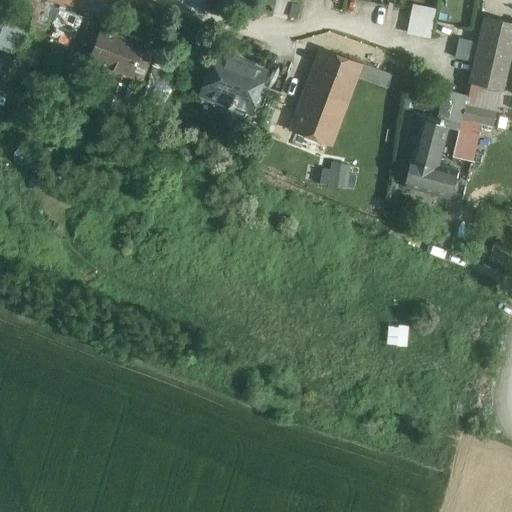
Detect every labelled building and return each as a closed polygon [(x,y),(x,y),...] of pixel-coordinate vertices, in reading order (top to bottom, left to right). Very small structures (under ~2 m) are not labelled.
[(2,0),(34,12),(38,0),(2,0)] [(88,0),(72,0),(71,5),(84,10),(88,0)] [(429,36),(432,5),(409,2),(406,33),(429,36)] [(33,14),(9,6),(0,31),(0,49),(18,56),(33,14)] [(511,41),(511,23),(485,17),(469,83),(500,90),(511,41)] [(142,46),(99,29),(97,35),(87,31),(82,44),(85,46),(86,44),(92,47),(87,59),(102,65),(100,69),(111,73),(110,77),(128,84),(142,46)] [(467,59),(474,41),(459,35),(452,54),(467,59)] [(359,64),(322,50),(292,130),(329,143),(359,64)] [(262,72),(217,55),(202,94),(228,104),(226,110),(230,112),(228,118),(228,122),(229,127),(233,128),(238,127),(240,123),(241,121),(245,110),(247,111),(256,89),(262,72)] [(278,97),(256,89),(247,111),(245,110),(241,121),(265,131),(278,97)] [(466,96),(443,90),(437,116),(444,118),(442,125),(447,127),(458,130),(464,104),(466,96)] [(496,111),(464,104),(458,130),(452,157),(471,162),(480,123),(492,125),(496,111)] [(442,125),(420,119),(410,159),(406,186),(449,197),(456,171),(436,166),(447,127),(442,125)] [(329,159),(327,184),(346,186),(348,161),(329,159)]
